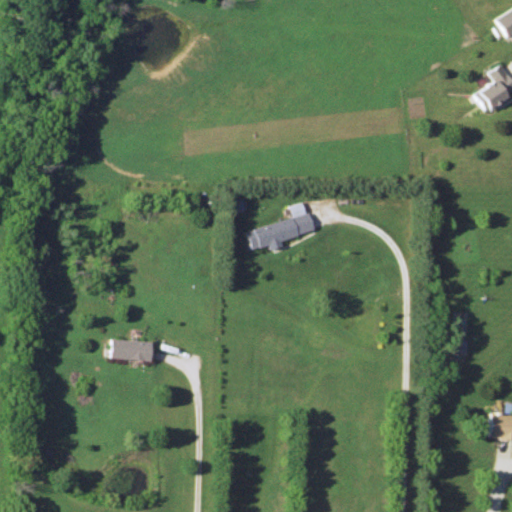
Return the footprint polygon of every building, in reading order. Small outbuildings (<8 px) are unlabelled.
[(511,30),(511,5),(491,18),(502,36),(511,30)] [(469,93),(480,111),(511,92),(511,89),(497,64),(482,72),(487,82),(469,93)] [(288,217),(243,229),(248,248),(309,231),(301,201),(285,205),(288,217)] [(105,357),(146,358),(147,340),(105,338),(105,357)] [(510,440),(511,430),(511,415),(485,410),(481,435),(510,440)]
